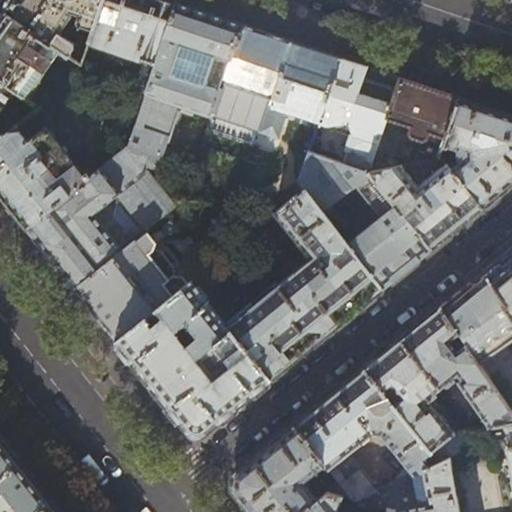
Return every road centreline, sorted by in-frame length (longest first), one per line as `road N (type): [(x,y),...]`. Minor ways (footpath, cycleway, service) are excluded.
road 1 (residential): [(155,511),(511,217)]
road 2 (primary): [(155,511),(0,314)]
